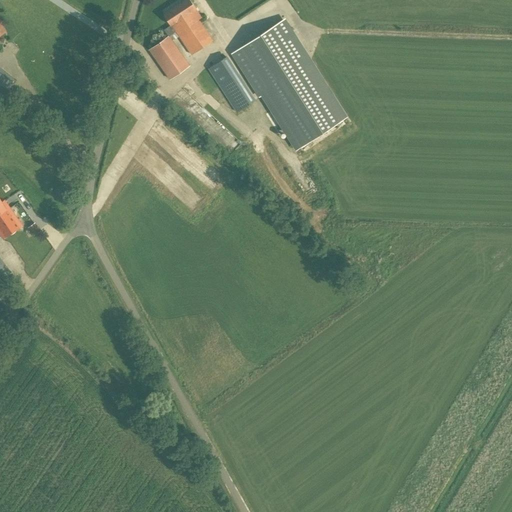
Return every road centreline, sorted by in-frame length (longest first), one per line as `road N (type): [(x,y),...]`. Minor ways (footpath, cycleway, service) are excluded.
road 1 (unclassified): [(244,511),(86,215)]
road 2 (unclassified): [(86,215),(135,0)]
road 3 (unclassified): [(0,334),(86,215)]
